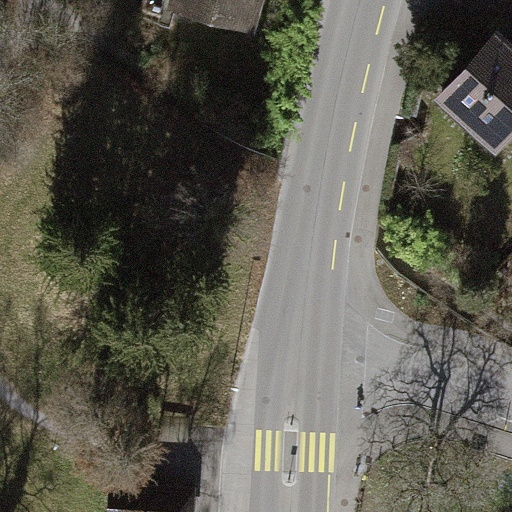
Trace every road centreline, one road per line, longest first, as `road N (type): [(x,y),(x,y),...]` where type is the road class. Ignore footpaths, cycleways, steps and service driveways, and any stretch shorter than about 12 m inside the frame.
road 1 (secondary): [(297,334),(361,0)]
road 2 (track): [(275,168),(511,333)]
road 3 (residential): [(297,334),(511,401)]
road 4 (secondary): [(290,511),(297,334)]
